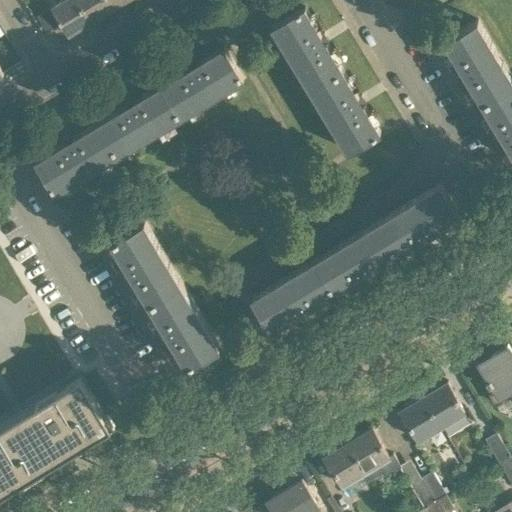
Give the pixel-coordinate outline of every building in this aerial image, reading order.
[(68,36),(91,22),(77,0),(62,0),(51,7),(68,36)] [(113,9),(106,0),(77,0),(91,22),(113,9)] [(127,0),(106,0),(113,9),(127,0)] [(273,27),(310,89),(343,69),(305,7),(273,27)] [(45,31),(55,25),(50,16),(40,22),(45,31)] [(483,102),(511,83),(511,77),(477,19),(445,39),(483,102)] [(162,83),(181,116),(244,79),(224,46),(162,83)] [(380,132),(343,69),(310,89),(348,151),(380,132)] [(181,116),(162,83),(99,121),(119,154),(181,116)] [(511,83),(483,102),(504,137),(511,149),(511,83)] [(119,154),(99,121),(37,159),(57,191),(63,187),(119,154)] [(397,253),(460,215),(440,183),(377,221),(397,253)] [(113,240),(151,302),(183,283),(145,220),(113,240)] [(315,259),(334,291),(397,253),(377,221),(315,259)] [(272,329),(334,291),(315,259),(252,297),(272,329)] [(151,302),(167,329),(188,365),(221,345),(183,283),(151,302)] [(511,350),(508,343),(477,362),(488,379),(486,380),(489,385),(491,384),(498,396),(511,390),(511,391),(511,350)] [(78,441),(81,446),(113,427),(112,425),(93,394),(82,376),(55,392),(60,399),(0,435),(0,495),(23,481),(24,481),(21,476),(31,470),(40,464),(43,469),(44,468),(73,451),(70,446),(78,441)] [(448,380),(424,395),(442,426),(466,412),(448,380)] [(418,441),(442,426),(424,395),(399,410),(418,441)] [(372,426),(348,441),(367,472),(371,479),(384,472),(386,476),(402,467),(393,453),(390,455),(372,426)] [(485,438),(499,461),(510,454),(496,431),(485,438)] [(343,486),(367,472),(348,441),(324,455),(343,486)] [(511,483),(511,456),(510,454),(499,461),(511,483)] [(436,501),(447,494),(432,470),(421,477),(436,501)] [(421,477),(410,483),(425,508),(427,507),(436,501),(421,477)] [(313,511),(313,510),(319,506),(302,478),(268,499),(275,511),(313,511)] [(445,511),(446,511),(454,506),(447,494),(436,501),(427,507),(430,511),(445,511)] [(511,511),(511,500),(492,511),(511,511)]
